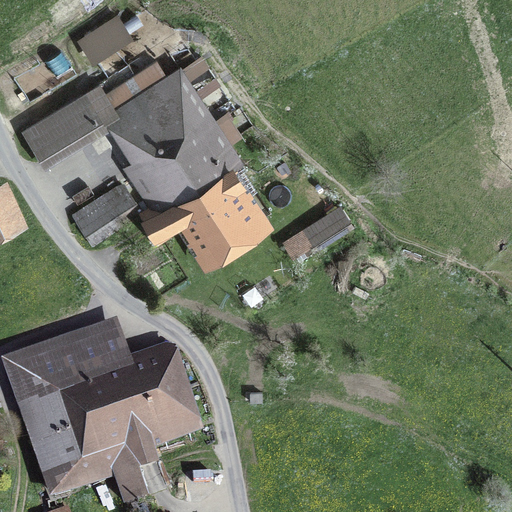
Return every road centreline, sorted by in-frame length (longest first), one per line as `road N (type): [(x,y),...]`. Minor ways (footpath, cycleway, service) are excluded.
road 1 (unclassified): [(242,511),(221,403),(193,346),(113,287),(41,207),(0,132)]
road 2 (track): [(29,185),(105,144),(122,171),(50,217)]
road 3 (track): [(0,128),(162,32)]
road 4 (track): [(113,287),(98,310),(0,352)]
